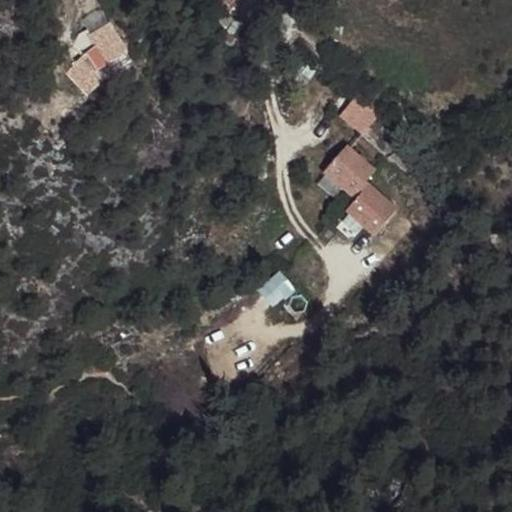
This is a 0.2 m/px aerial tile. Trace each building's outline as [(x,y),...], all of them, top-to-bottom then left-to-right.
[(238,0),(205,0),(228,15),(238,0)] [(134,80),(115,32),(61,54),(80,101),(134,80)] [(362,93),(339,120),(364,141),(387,113),(362,93)] [(368,189),(380,174),(349,150),(325,180),(357,205),(368,189)] [(399,213),(368,189),(357,205),(345,219),(376,243),(399,213)] [(296,287),(279,269),(258,288),(275,306),(296,287)]
